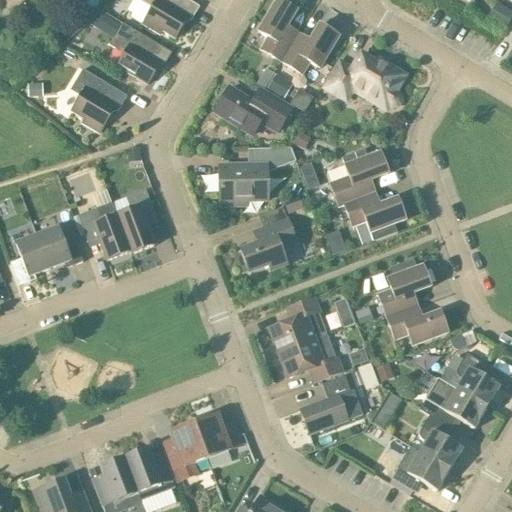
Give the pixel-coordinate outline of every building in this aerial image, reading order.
[(191,21),(199,7),(187,0),(140,0),(139,1),(131,16),(142,24),(159,35),(161,31),(174,39),(187,18),(191,21)] [(281,63),(294,41),(282,34),(296,12),(276,0),(257,32),(267,38),(260,51),(281,63)] [(511,12),(504,7),(494,22),(505,29),(511,17),(511,12)] [(90,26),(99,31),(107,18),(98,12),(90,26)] [(147,85),(160,63),(148,56),(155,44),(122,24),(108,46),(124,55),(116,67),(147,85)] [(294,41),(281,63),(301,75),(309,63),(319,69),(338,37),(319,25),(305,48),(294,41)] [(386,70),(361,55),(351,70),(339,63),(324,88),(341,99),(348,88),(385,110),(387,106),(394,92),(403,76),(388,67),(386,70)] [(118,111),(127,97),(82,70),(69,91),(80,97),(71,112),(83,120),(81,123),(99,134),(114,109),(118,111)] [(266,89),(281,97),(289,83),(274,75),(266,89)] [(28,98),(37,97),(36,85),(27,86),(28,98)] [(252,103),(228,89),(214,113),(252,136),(260,122),(277,132),(290,110),(260,91),(252,103)] [(301,89),(291,103),(305,112),(314,98),(301,89)] [(293,145),(301,149),(304,150),(310,139),(308,138),(299,133),(293,145)] [(221,207),(244,207),(246,202),(267,201),(266,173),(295,162),(290,149),(247,150),(247,166),(219,166),(219,202),(221,207)] [(344,206),(368,197),(363,184),(387,175),(379,153),(367,158),(365,151),(342,160),(348,178),(329,185),(338,208),(343,206),(344,206)] [(116,217),(130,255),(154,246),(143,218),(154,214),(145,191),(125,198),(130,212),(116,217)] [(368,197),(344,206),(352,228),(365,223),(373,243),(397,234),(394,225),(405,221),(397,199),(372,209),(368,197)] [(130,255),(116,217),(102,223),(97,209),(77,217),(86,240),(96,236),(106,262),(129,253),(130,255)] [(270,272),(286,266),(279,249),(295,243),(287,220),(282,209),(258,218),(262,229),(260,230),(265,241),(239,251),(241,255),(236,256),(242,273),(247,271),(248,275),(268,267),(270,272)] [(36,237),(49,270),(69,263),(71,267),(82,263),(74,239),(62,244),(57,229),(36,237)] [(28,278),(49,270),(36,237),(15,245),(21,260),(10,264),(18,287),(30,283),(28,278)] [(386,319),(410,310),(405,297),(430,288),(422,267),(416,269),(413,260),(388,270),(391,278),(387,280),(391,291),(377,296),(386,319)] [(314,342),(314,341),(305,318),(318,313),(313,299),(286,309),(291,322),(269,330),(279,356),(314,342)] [(349,310),(346,301),(335,305),(337,311),(344,312),(349,310)] [(359,325),(371,321),(367,309),(355,313),(359,325)] [(410,310),(386,319),(394,341),(408,336),(412,347),(447,334),(439,313),(414,322),(410,310)] [(314,342),(279,356),(287,379),(310,371),(315,384),(341,374),(327,336),(314,341),(314,342)] [(458,350),(459,350),(464,348),(460,337),(449,341),(452,348),(452,349),(453,349),(454,350),(455,350),(456,350),(457,350),(458,350)] [(439,381),(486,409),(499,388),(481,377),(488,367),(466,354),(462,361),(457,357),(451,360),(439,381)] [(376,371),(380,381),(392,377),(388,366),(376,371)] [(369,367),(360,370),(362,376),(372,373),(369,367)] [(308,436),(347,421),(338,397),(350,392),(344,377),(321,385),(327,400),(299,411),(308,436)] [(439,381),(438,380),(420,411),(429,417),(448,428),(454,418),(474,430),(486,409),(439,381)] [(389,428),(399,398),(389,394),(378,424),(389,428)] [(193,422),(206,459),(242,446),(239,436),(225,441),(216,416),(208,419),(207,416),(193,422)] [(442,439),(448,428),(429,417),(419,435),(419,440),(425,443),(418,454),(448,472),(461,450),(442,439)] [(194,464),(206,459),(193,422),(178,427),(179,430),(171,433),(181,458),(167,463),(176,486),(199,477),(194,464)] [(123,459),(137,495),(140,502),(174,489),(164,463),(153,467),(147,450),(123,459)] [(313,460),(321,465),(327,457),(318,452),(313,460)] [(436,492),(448,472),(418,454),(412,464),(408,462),(400,464),(391,479),(413,492),(419,482),(436,492)] [(114,503),(137,495),(123,459),(100,467),(106,484),(95,489),(104,511),(113,511),(117,511),(114,503)] [(69,498),(63,481),(33,492),(40,511),(88,511),(82,493),(69,498)] [(277,511),(279,510),(270,505),(271,502),(260,496),(250,511),(277,511)]
